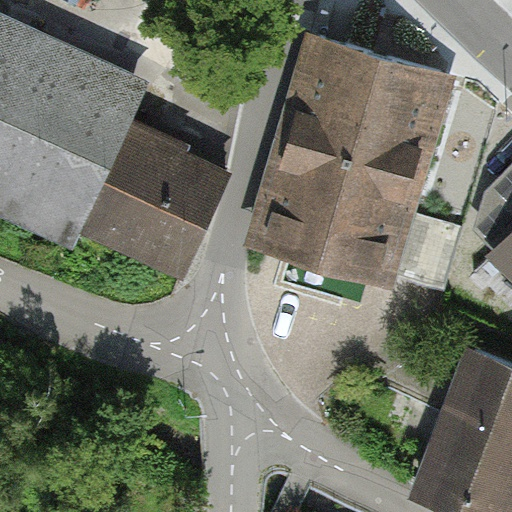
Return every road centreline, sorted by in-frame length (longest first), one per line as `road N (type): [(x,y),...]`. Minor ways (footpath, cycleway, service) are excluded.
road 1 (tertiary): [(291,0),(223,283),(232,378)]
road 2 (residential): [(232,378),(0,283)]
road 3 (residential): [(416,511),(298,443),(232,378)]
road 4 (tertiary): [(232,378),(234,511)]
